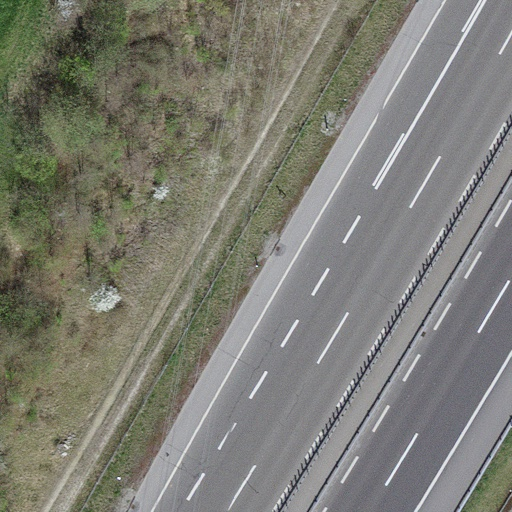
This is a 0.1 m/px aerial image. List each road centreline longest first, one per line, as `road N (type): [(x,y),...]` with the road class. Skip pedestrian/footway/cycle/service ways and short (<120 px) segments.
road 1 (motorway): [(506,0),(206,511)]
road 2 (motorway): [(380,511),(511,284)]
